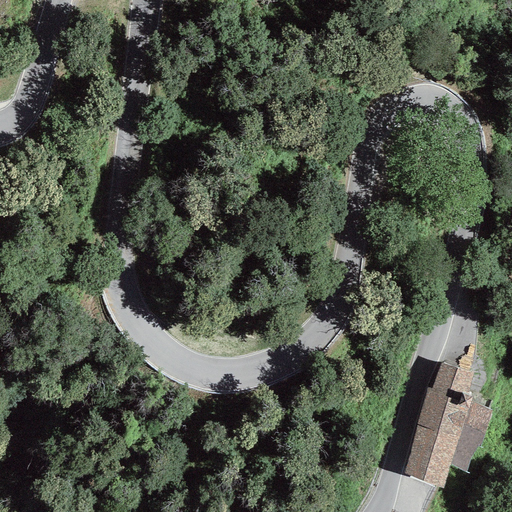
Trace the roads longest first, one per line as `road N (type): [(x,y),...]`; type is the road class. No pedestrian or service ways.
road 1 (tertiary): [(377,511),(462,223),(470,176),(462,120),(425,93),(398,97),(376,113),(346,276),(310,340),(241,372),(176,361),(131,315),(117,270),(144,0)]
road 2 (tertiary): [(57,0),(25,103),(0,127)]
